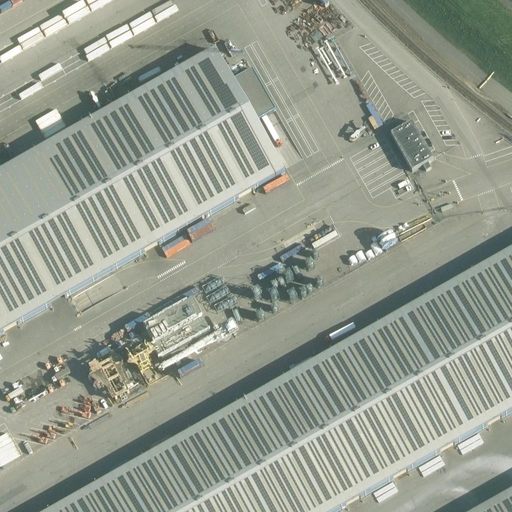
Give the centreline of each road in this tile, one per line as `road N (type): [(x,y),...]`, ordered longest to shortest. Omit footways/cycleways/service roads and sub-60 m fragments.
road 1 (unknown): [(0,127),(226,0)]
road 2 (unclassified): [(511,105),(392,0)]
